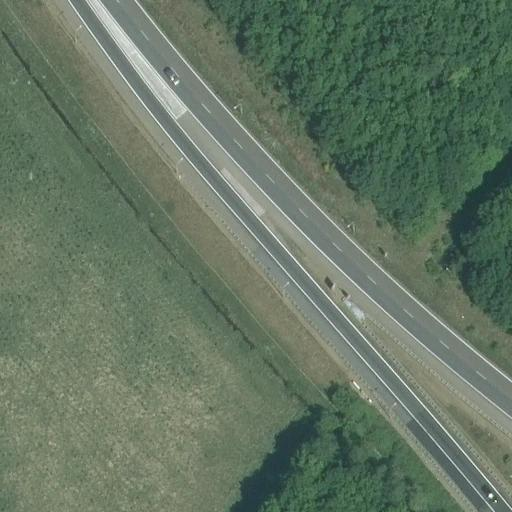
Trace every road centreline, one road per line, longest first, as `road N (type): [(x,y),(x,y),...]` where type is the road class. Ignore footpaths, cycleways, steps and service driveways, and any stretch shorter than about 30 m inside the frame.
road 1 (motorway): [(75,0),(215,183),(499,511)]
road 2 (motorway): [(117,0),(259,168),(365,275),(511,399)]
